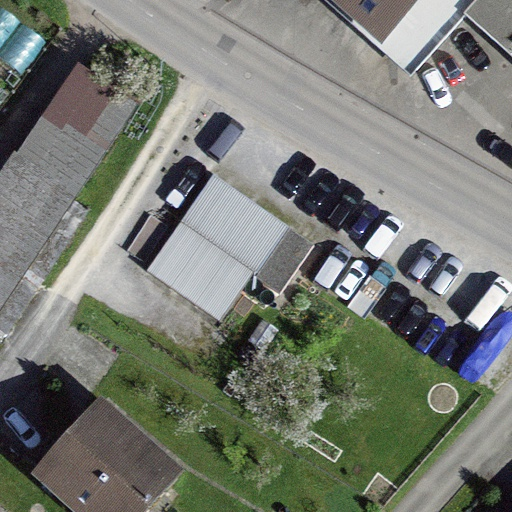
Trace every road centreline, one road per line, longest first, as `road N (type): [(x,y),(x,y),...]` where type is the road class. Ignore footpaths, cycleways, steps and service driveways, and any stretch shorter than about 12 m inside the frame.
road 1 (residential): [(0,386),(216,68)]
road 2 (tertiary): [(216,68),(511,230)]
road 3 (residential): [(511,412),(429,511)]
